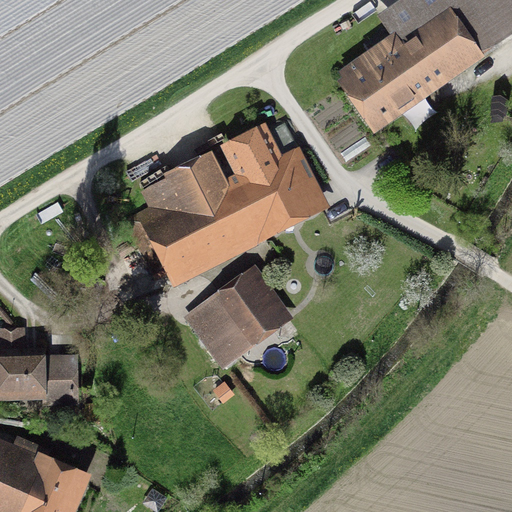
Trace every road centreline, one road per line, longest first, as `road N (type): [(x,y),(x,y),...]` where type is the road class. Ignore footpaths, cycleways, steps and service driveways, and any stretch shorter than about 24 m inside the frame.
road 1 (track): [(0,222),(261,66)]
road 2 (track): [(261,66),(336,176),(447,251)]
road 3 (track): [(261,66),(369,0)]
